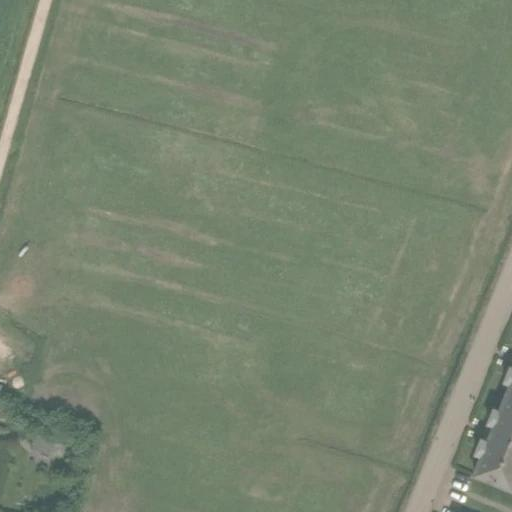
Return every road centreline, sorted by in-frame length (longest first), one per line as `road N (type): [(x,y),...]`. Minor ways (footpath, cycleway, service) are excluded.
road 1 (residential): [(511,268),(413,511)]
road 2 (track): [(0,167),(45,0)]
